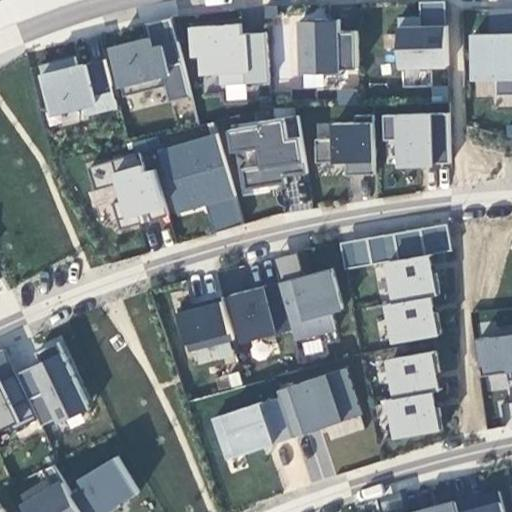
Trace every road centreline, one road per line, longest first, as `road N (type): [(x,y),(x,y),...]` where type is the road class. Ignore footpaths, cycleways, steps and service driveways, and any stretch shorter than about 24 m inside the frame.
road 1 (residential): [(0,333),(88,291),(248,240),(511,199)]
road 2 (residential): [(511,444),(355,485),(288,511)]
road 3 (residential): [(119,0),(0,45)]
